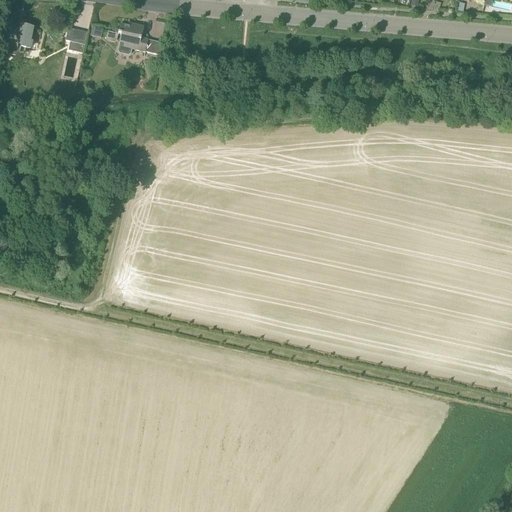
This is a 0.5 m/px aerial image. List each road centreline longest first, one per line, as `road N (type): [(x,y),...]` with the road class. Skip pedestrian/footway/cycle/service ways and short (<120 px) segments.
road 1 (track): [(94,311),(129,162),(139,142),(157,132),(398,111),(511,122)]
road 2 (track): [(511,401),(94,311)]
road 3 (unclassified): [(511,35),(257,13)]
road 4 (unclassified): [(127,0),(257,13)]
